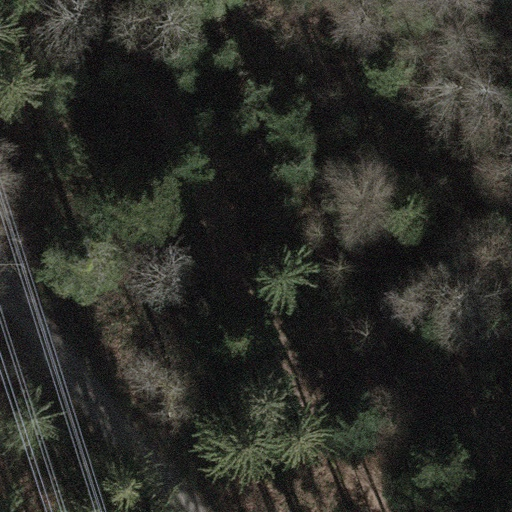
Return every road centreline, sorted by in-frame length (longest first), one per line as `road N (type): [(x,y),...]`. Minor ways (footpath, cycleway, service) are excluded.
road 1 (track): [(104,0),(205,229),(426,511)]
road 2 (track): [(0,276),(226,511)]
